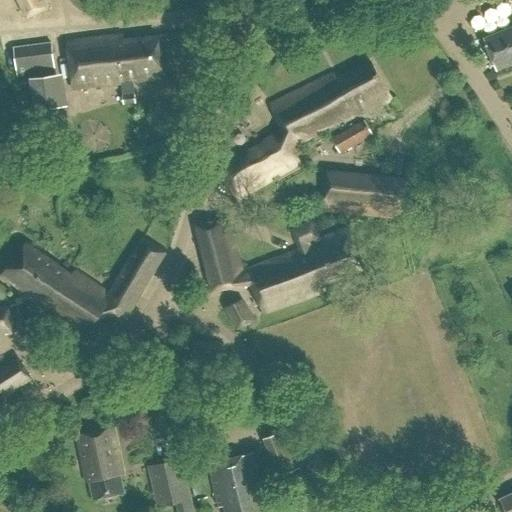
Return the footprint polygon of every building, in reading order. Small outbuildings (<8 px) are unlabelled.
[(39,0),(14,0),(22,16),(43,6),(39,0)] [(511,27),(486,38),(498,69),(511,64),(511,27)] [(122,41),(121,36),(65,42),(71,88),(119,82),(122,105),(134,104),(131,81),(161,77),(156,37),(122,41)] [(19,76),(57,71),(53,41),(15,47),(19,76)] [(269,106),(282,131),(217,171),(234,198),(299,163),(292,152),(391,98),(368,62),(334,80),(331,75),(269,106)] [(35,111),(69,106),(64,74),(31,79),(35,111)] [(341,153),(374,135),(366,120),(333,139),(341,153)] [(403,219),(407,178),(327,170),(323,211),(403,219)] [(246,268),(238,245),(230,219),(194,225),(201,252),(214,291),(250,284),(261,317),(317,295),(314,287),(360,269),(345,226),(319,236),(314,221),(292,229),(299,248),(246,268)] [(118,324),(164,252),(140,236),(105,292),(72,269),(69,274),(25,244),(0,270),(0,280),(87,339),(99,326),(88,319),(95,308),(118,324)] [(250,306),(230,314),(237,332),(258,324),(250,306)] [(0,331),(10,332),(9,309),(0,308),(0,331)] [(39,337),(48,328),(38,317),(29,326),(39,337)] [(222,354),(223,342),(194,340),(193,353),(222,354)] [(0,394),(26,378),(13,358),(0,366),(0,394)] [(125,494),(121,474),(125,473),(116,429),(78,437),(87,480),(92,479),(96,499),(125,494)] [(279,477),(302,468),(287,430),(264,439),(279,477)] [(254,511),(247,484),(258,482),(250,452),(206,463),(218,508),(223,507),(224,511),(254,511)] [(155,467),(154,467),(150,468),(159,506),(175,502),(188,498),(184,480),(179,461),(166,464),(155,467)] [(511,511),(511,492),(498,499),(504,511),(511,511)] [(201,510),(212,508),(209,496),(198,499),(201,510)]
